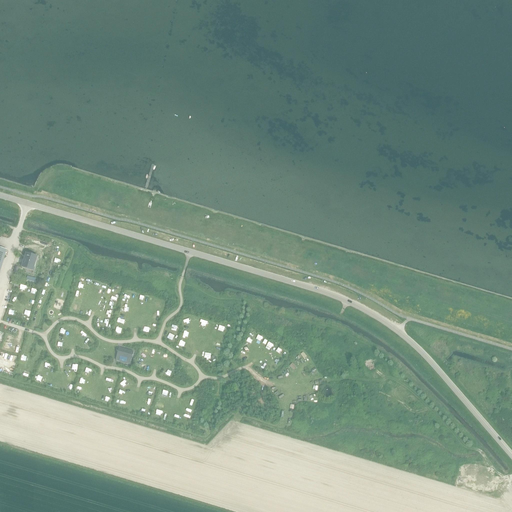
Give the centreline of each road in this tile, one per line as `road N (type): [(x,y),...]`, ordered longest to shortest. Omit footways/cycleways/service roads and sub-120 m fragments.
road 1 (tertiary): [(0,194),(350,301),(427,355),(511,454)]
road 2 (track): [(0,321),(43,335),(61,317),(71,318),(103,339),(158,343),(195,365),(199,379),(180,390),(59,357),(43,338)]
